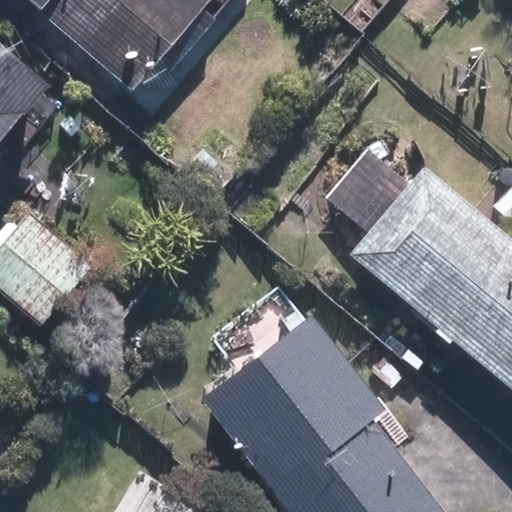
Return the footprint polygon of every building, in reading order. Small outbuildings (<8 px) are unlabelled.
[(48,0),(44,5),(136,84),(207,0),(48,0)] [(0,141),(23,114),(38,127),(57,105),(41,91),(50,81),(0,38),(0,141)] [(184,171),(212,198),(233,174),(205,147),(191,162),(176,147),(166,159),(181,174),(184,171)] [(350,252),(511,385),(511,238),(423,164),(350,252)] [(511,184),(492,206),(511,224),(511,222),(511,184)] [(0,245),(0,295),(42,328),(93,262),(27,212),(16,225),(8,219),(0,229),(0,241),(2,243),(0,245)] [(202,397),(291,511),(450,511),(373,414),(385,403),(313,311),(202,397)]
